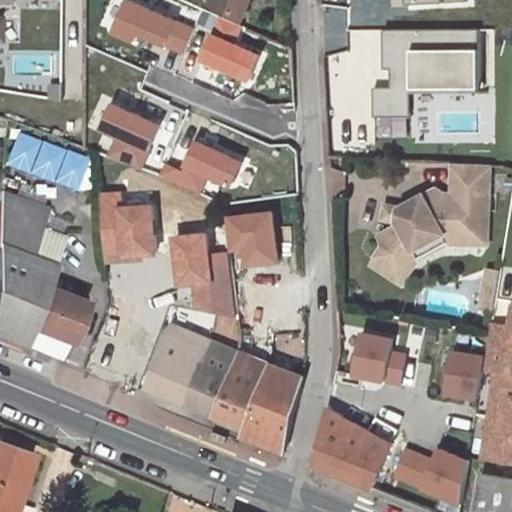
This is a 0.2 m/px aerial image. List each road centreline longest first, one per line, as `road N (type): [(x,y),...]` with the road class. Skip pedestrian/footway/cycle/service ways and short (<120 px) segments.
road 1 (unclassified): [(305,0),(326,360),(296,496)]
road 2 (primary): [(296,496),(0,376)]
road 3 (unknown): [(175,86),(312,135)]
